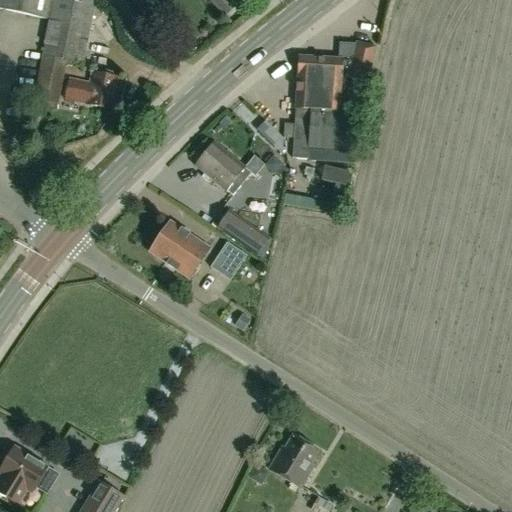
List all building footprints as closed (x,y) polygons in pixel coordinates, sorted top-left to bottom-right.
[(64,65),(60,65),(61,60),(81,64),(94,0),(52,0),(52,1),(48,0),(0,0),(0,10),(48,21),(40,55),(41,55),(40,60),(32,100),(56,105),(64,65)] [(207,0),(222,17),(234,7),(228,0),(207,0)] [(157,28),(150,43),(174,53),(181,38),(157,28)] [(297,56),(291,158),(337,161),(338,150),(351,151),(354,112),(355,112),(355,106),(345,105),(345,110),(339,110),(342,78),(346,78),(367,83),(375,47),(356,43),(355,44),(338,42),(337,59),(297,56)] [(124,79),(91,73),(89,83),(68,79),(64,99),(85,103),(85,104),(111,109),(113,101),(120,102),(124,79)] [(245,168),(214,143),(195,167),(225,191),(245,168)] [(263,166),(273,174),(281,165),(272,156),(263,166)] [(348,172),(323,166),(320,180),(344,186),(348,172)] [(270,240),(236,217),(223,236),(257,259),(270,240)] [(170,222),(168,225),(165,224),(161,231),(163,233),(159,238),(156,237),(151,245),(153,247),(149,253),(187,278),(208,248),(170,222)] [(227,244),(210,269),(229,282),(246,257),(227,244)] [(248,321),(241,317),(235,327),(241,331),(248,321)] [(142,419),(110,421),(111,444),(125,443),(126,459),(144,458),(142,419)] [(319,452),(289,435),(268,469),(299,488),(319,452)] [(30,492),(33,488),(46,496),(59,475),(41,465),(14,449),(0,471),(0,473),(3,475),(0,480),(0,494),(18,505),(27,490),(30,492)] [(249,478),(261,485),(267,474),(255,467),(249,478)] [(114,511),(124,497),(98,482),(79,511),(114,511)] [(311,510),(314,511),(328,511),(332,505),(318,497),(311,510)]
